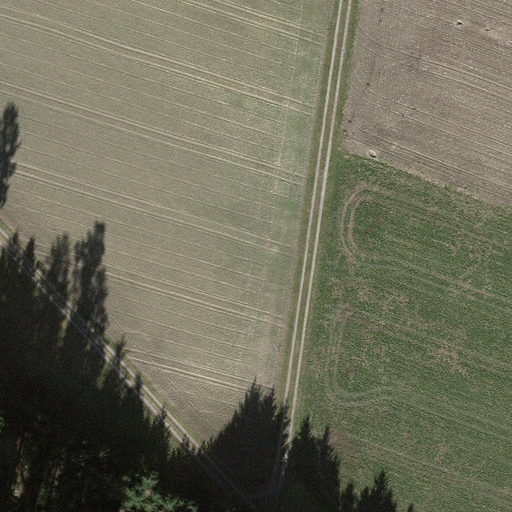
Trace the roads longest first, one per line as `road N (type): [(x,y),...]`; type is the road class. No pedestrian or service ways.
road 1 (track): [(347,0),(280,481),(261,511)]
road 2 (track): [(0,238),(256,511)]
